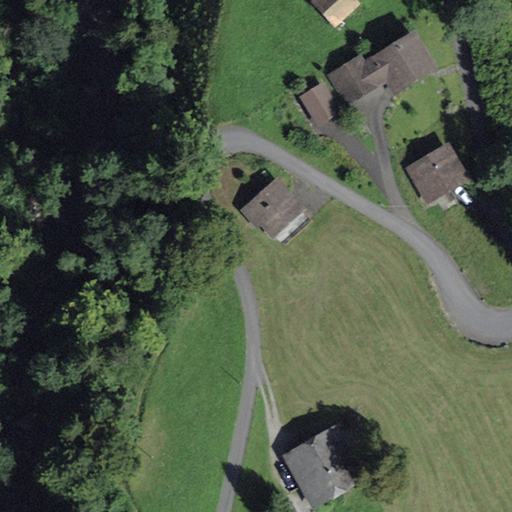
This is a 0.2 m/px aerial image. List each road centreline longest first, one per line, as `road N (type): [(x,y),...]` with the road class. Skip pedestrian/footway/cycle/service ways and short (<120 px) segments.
road 1 (track): [(511,328),(489,331),(466,312),(423,242),(281,156),(233,140),(208,153),(201,215),(219,233),(253,322),(226,511)]
road 2 (track): [(453,0),(511,240)]
